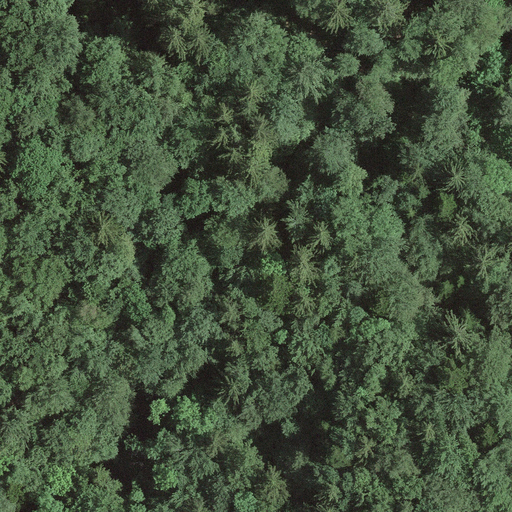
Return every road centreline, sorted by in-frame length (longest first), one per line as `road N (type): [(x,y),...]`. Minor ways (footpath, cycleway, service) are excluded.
road 1 (track): [(2,249),(88,217),(217,226),(274,220),(341,199),(420,142),(449,110),(484,58),(506,0)]
road 2 (track): [(0,251),(27,202),(72,0)]
